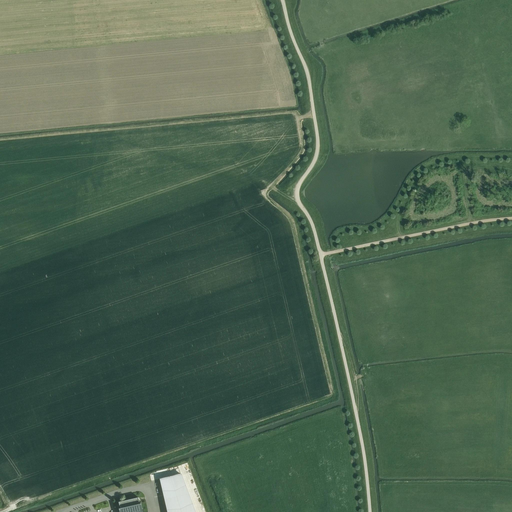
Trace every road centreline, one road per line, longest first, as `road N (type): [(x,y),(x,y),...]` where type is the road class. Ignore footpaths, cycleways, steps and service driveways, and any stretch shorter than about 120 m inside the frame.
road 1 (track): [(320,254),(296,196),(317,135),(282,0)]
road 2 (track): [(370,511),(320,254)]
